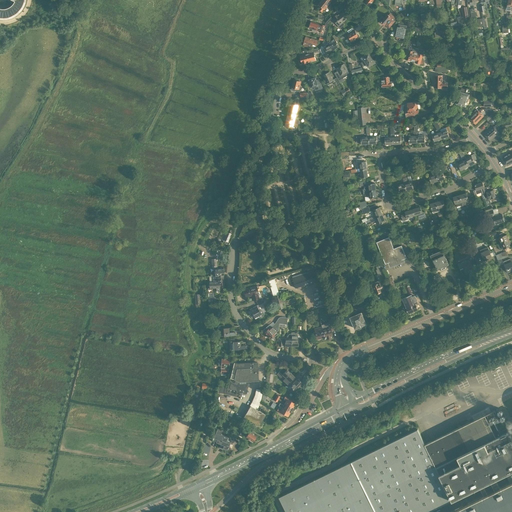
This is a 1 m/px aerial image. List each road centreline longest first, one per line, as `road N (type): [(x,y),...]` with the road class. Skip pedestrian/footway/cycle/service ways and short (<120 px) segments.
road 1 (residential): [(341,366),(269,353),(240,322),(229,271),(238,228)]
road 2 (primary): [(353,412),(511,335)]
road 3 (primary): [(511,330),(353,402)]
road 4 (primary): [(202,487),(353,412)]
road 5 (residential): [(496,165),(391,206),(379,153)]
road 6 (primary): [(344,407),(195,482)]
road 7 (track): [(200,349),(190,327),(190,263),(197,237),(216,220)]
road 8 (residential): [(474,136),(405,77),(377,39)]
road 9 (residential): [(395,335),(511,286)]
